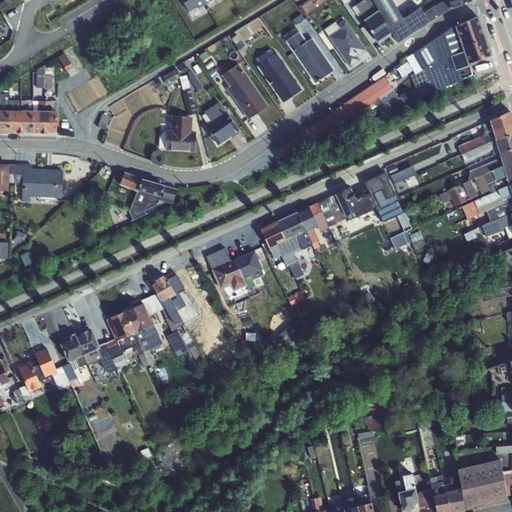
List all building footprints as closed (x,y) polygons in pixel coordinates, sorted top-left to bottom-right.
[(177,0),(187,14),(195,8),(196,10),(204,6),(200,0),(177,0)] [(359,15),(378,42),(392,33),(375,4),(371,7),(365,0),(362,0),(356,5),(362,13),(359,15)] [(372,0),(375,4),(392,33),(398,42),(426,23),(420,13),(405,22),(392,0),(372,0)] [(429,22),(451,9),(448,0),(446,0),(438,3),(423,13),(429,22)] [(448,0),(451,9),(469,2),(468,1),(470,0),(448,0)] [(359,15),(362,13),(356,5),(352,7),(358,15),(359,15)] [(292,19),(296,25),(306,19),(302,12),(292,19)] [(462,45),(486,38),(478,16),(455,25),(462,45)] [(329,36),(350,66),(360,59),(358,55),(366,50),(345,20),(338,24),(340,28),(329,36)] [(340,28),(338,24),(336,22),(324,29),(329,36),(340,28)] [(462,45),(455,25),(431,42),(405,59),(417,72),(413,73),(421,96),(472,74),(468,63),(462,45)] [(299,32),(295,27),(283,35),(287,40),(299,32)] [(315,83),(334,70),(312,38),(307,42),(299,32),(287,40),(286,41),(315,83)] [(232,38),(239,48),(244,45),(237,34),(232,38)] [(462,45),(468,63),(491,55),(486,38),(462,45)] [(271,49),(256,59),(260,64),(275,53),(271,49)] [(258,65),(283,102),(302,89),(276,52),(275,53),(260,64),(258,65)] [(64,53),(58,56),(67,70),(73,66),(64,53)] [(178,66),(183,73),(188,69),(184,62),(178,66)] [(226,88),(249,119),(268,105),(238,63),(222,74),(229,85),(226,88)] [(36,87),(45,88),(46,67),(45,64),(37,69),(36,87)] [(181,76),(176,68),(162,76),(167,84),(181,76)] [(195,75),(190,78),(198,90),(203,87),(195,75)] [(393,89),(384,76),(274,151),(279,158),(297,146),(301,152),(393,89)] [(186,104),(194,102),(190,85),(182,87),(186,104)] [(0,109),(9,110),(9,100),(9,94),(0,93),(0,109)] [(9,100),(9,110),(21,110),(21,100),(9,100)] [(22,110),(33,110),(33,100),(21,100),(21,110),(22,110)] [(33,110),(45,111),(44,101),(38,101),(38,100),(33,100),(33,110)] [(45,111),(57,111),(57,101),(44,101),(45,111)] [(210,133),(219,145),(231,136),(233,138),(241,132),(219,101),(205,111),(206,113),(211,121),(207,124),(212,131),(210,133)] [(9,110),(0,109),(0,132),(9,132),(9,110)] [(21,110),(9,110),(9,132),(22,132),(22,110),(21,110)] [(22,110),(22,132),(32,132),(33,110),(22,110)] [(32,132),(44,133),(45,111),(33,110),(32,132)] [(45,111),(44,133),(57,133),(57,111),(45,111)] [(496,139),(511,133),(511,116),(510,111),(490,120),(496,139)] [(98,126),(105,128),(110,116),(102,113),(98,126)] [(207,124),(211,121),(206,113),(202,116),(207,124)] [(196,131),(192,131),(192,117),(172,116),(171,130),(167,130),(167,131),(166,148),(166,150),(195,152),(196,131)] [(496,139),(490,120),(482,124),(484,129),(481,136),(459,146),(462,153),(496,139)] [(511,133),(496,139),(498,146),(500,152),(511,148),(511,133)] [(498,146),(496,139),(462,153),(465,160),(498,146)] [(511,148),(500,152),(501,157),(504,165),(511,162),(511,148)] [(492,170),(504,165),(501,157),(470,171),(468,181),(492,170)] [(0,190),(9,191),(9,182),(9,164),(0,163),(0,190)] [(392,167),(398,180),(409,175),(404,163),(392,167)] [(22,183),(21,201),(30,201),(30,196),(62,197),(63,170),(32,168),(32,164),(9,164),(9,182),(22,183)] [(105,164),(97,173),(105,182),(118,169),(105,164)] [(496,179),(507,175),(504,165),(492,170),(496,179)] [(496,179),(492,170),(468,181),(448,190),(452,199),(455,206),(491,189),(488,183),(496,179)] [(164,184),(160,196),(138,189),(143,178),(125,171),(120,185),(138,191),(129,210),(134,221),(147,214),(145,210),(158,204),(159,200),(173,204),(178,189),(164,184)] [(383,175),(387,185),(395,181),(391,171),(383,175)] [(498,190),(509,185),(507,175),(496,179),(488,183),(491,189),(492,192),(498,189),(498,190)] [(368,182),(379,206),(392,200),(381,176),(368,182)] [(143,178),(138,189),(160,196),(164,184),(143,178)] [(501,197),(511,192),(509,184),(509,185),(498,190),(501,197)] [(346,215),(355,210),(364,206),(360,197),(356,198),(352,190),(348,192),(346,188),(335,194),(318,202),(329,226),(347,217),(346,215)] [(480,213),(486,210),(511,198),(511,193),(511,192),(501,197),(498,190),(498,189),(492,192),(474,200),(480,213)] [(437,205),(452,199),(448,190),(434,197),(437,205)] [(364,206),(366,212),(367,211),(376,207),(369,192),(360,197),(364,206)] [(511,205),(511,198),(486,210),(488,215),(499,211),(511,205)] [(329,226),(318,202),(298,212),(305,230),(306,231),(311,228),(318,225),(322,229),(329,226)] [(511,213),(511,205),(499,211),(488,215),(490,222),(511,214),(511,213)] [(358,215),(366,212),(364,206),(355,210),(358,215)] [(286,240),(305,230),(298,212),(277,222),(286,240)] [(511,224),(511,215),(511,214),(490,222),(482,225),(464,234),(466,239),(484,231),(486,237),(501,231),(501,229),(505,227),(511,224)] [(286,241),(286,240),(277,222),(260,229),(270,249),(286,241)] [(317,241),(311,228),(306,231),(312,244),(319,257),(324,256),(319,246),(317,241)] [(306,231),(305,230),(286,240),(286,241),(293,254),(312,244),(306,231)] [(17,231),(13,240),(24,244),(27,234),(17,231)] [(385,240),(388,250),(406,242),(401,232),(385,240)] [(293,254),(286,241),(270,249),(273,255),(281,250),(286,262),(288,262),(295,276),(301,273),(295,259),(293,254)] [(9,245),(4,244),(4,252),(0,251),(0,259),(5,259),(5,257),(8,257),(9,245)] [(511,246),(500,253),(503,271),(511,269),(511,246)] [(262,269),(254,250),(223,264),(222,262),(212,267),(221,287),(231,284),(234,290),(246,284),(243,277),(262,269)] [(202,280),(200,275),(182,284),(174,271),(164,276),(165,278),(166,277),(175,292),(202,280)] [(165,308),(167,311),(174,307),(169,296),(175,292),(166,277),(165,278),(164,276),(163,275),(155,279),(156,282),(152,285),(157,292),(165,308)] [(498,297),(511,294),(511,281),(489,286),(491,298),(498,297)] [(482,301),(491,298),(489,286),(479,289),(466,292),(469,305),(482,301)] [(300,291),(289,297),(292,305),(304,299),(300,291)] [(149,326),(155,323),(151,315),(165,308),(157,292),(141,300),(143,303),(140,305),(149,326)] [(389,310),(404,303),(400,295),(385,302),(389,310)] [(270,301),(278,320),(287,317),(278,297),(270,301)] [(140,304),(110,317),(121,338),(135,332),(148,326),(149,326),(140,305),(140,304)] [(167,311),(193,356),(199,353),(183,324),(184,323),(174,307),(167,311)] [(106,343),(112,359),(123,353),(117,340),(121,338),(110,317),(110,316),(106,318),(115,339),(106,343)] [(278,337),(294,352),(306,340),(290,325),(278,337)] [(151,335),(148,326),(135,332),(138,338),(131,341),(137,354),(144,352),(146,359),(151,356),(149,350),(150,349),(145,338),(151,335)] [(99,347),(92,329),(76,335),(75,333),(66,337),(67,340),(60,342),(68,361),(70,361),(99,347)] [(203,344),(207,350),(233,335),(230,329),(203,344)] [(464,339),(463,332),(448,335),(450,341),(464,339)] [(63,366),(72,385),(73,387),(80,384),(75,370),(80,367),(90,361),(93,368),(112,359),(106,343),(99,347),(70,361),(71,363),(63,366)] [(58,373),(56,368),(47,348),(34,353),(37,360),(31,362),(30,361),(18,366),(26,385),(29,391),(41,386),(40,381),(52,376),(58,373)] [(9,381),(1,361),(0,361),(0,384),(9,381)] [(59,391),(72,385),(63,366),(56,368),(58,373),(52,376),(59,391)] [(18,402),(24,399),(20,388),(15,379),(9,381),(18,402)] [(25,401),(33,398),(29,391),(26,385),(20,388),(24,399),(25,401)] [(511,393),(502,393),(502,401),(511,401),(511,393)] [(493,418),(499,418),(502,417),(502,410),(502,401),(492,401),(493,418)] [(511,401),(502,401),(502,410),(511,409),(511,401)] [(212,409),(216,414),(222,409),(218,404),(212,409)] [(368,428),(385,425),(383,416),(372,418),(371,415),(365,416),(368,428)] [(404,430),(419,427),(417,417),(402,420),(404,430)] [(122,423),(124,430),(134,426),(131,419),(122,423)] [(223,433),(227,438),(235,432),(231,427),(223,433)] [(511,473),(511,445),(496,446),(496,453),(511,451),(511,468),(511,470),(502,471),(503,474),(511,473)] [(93,462),(95,468),(102,465),(95,449),(87,452),(92,462),(93,462)] [(18,455),(21,462),(31,458),(27,450),(18,455)] [(462,488),(465,510),(508,500),(503,474),(502,471),(500,459),(458,469),(459,475),(462,488)] [(402,510),(419,507),(419,506),(418,499),(416,493),(412,473),(403,475),(406,489),(398,491),(402,510)] [(434,495),(446,493),(445,492),(446,492),(444,484),(443,475),(436,476),(437,479),(431,480),(432,489),(434,495)] [(446,492),(462,488),(459,475),(450,477),(451,482),(444,484),(446,492)] [(450,511),(453,511),(465,510),(462,488),(446,492),(445,492),(446,493),(450,511)] [(419,506),(435,503),(433,495),(434,495),(432,489),(416,493),(418,499),(419,506)] [(437,511),(450,511),(446,493),(434,495),(433,495),(435,503),(437,511)] [(355,496),(358,505),(365,503),(363,494),(355,496)] [(342,500),(344,509),(358,505),(355,496),(342,500)] [(365,503),(358,505),(359,511),(372,511),(371,502),(365,503)]
